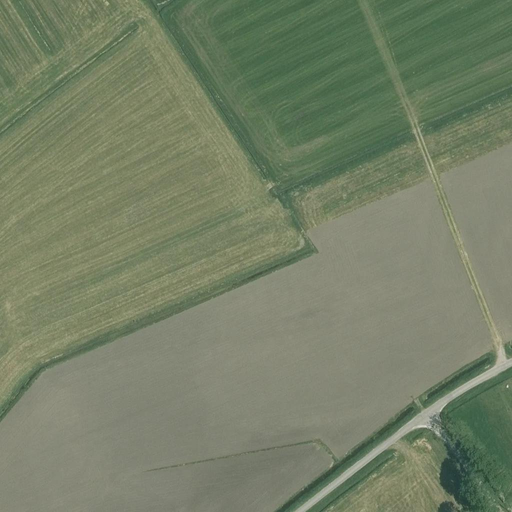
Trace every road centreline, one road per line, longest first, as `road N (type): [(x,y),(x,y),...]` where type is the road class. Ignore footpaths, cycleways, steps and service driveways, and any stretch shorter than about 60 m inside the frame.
road 1 (unknown): [(496,368),(486,310),(368,0)]
road 2 (unclassified): [(511,361),(460,389),(298,511)]
